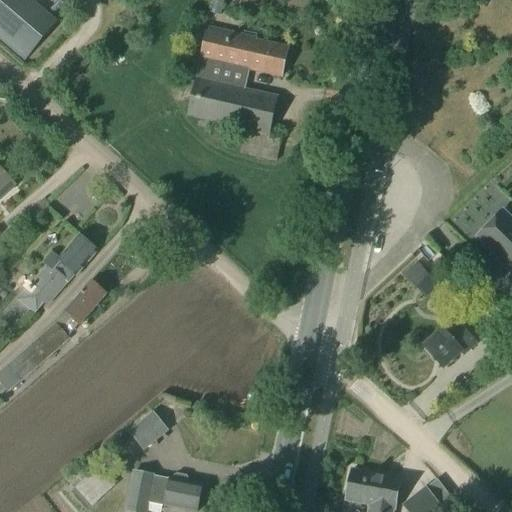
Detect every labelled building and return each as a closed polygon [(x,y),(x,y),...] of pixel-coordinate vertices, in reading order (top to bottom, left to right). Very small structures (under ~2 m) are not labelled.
[(55,24),(27,0),(0,0),(0,39),(24,60),(55,24)] [(229,13),(235,0),(223,0),(219,8),(229,13)] [(208,30),(187,118),(248,131),(273,137),(282,97),(250,90),(254,71),(287,79),(293,48),(260,41),(260,39),(208,30)] [(99,77),(79,95),(90,107),(110,89),(99,77)] [(248,131),(241,154),(275,163),(281,138),(273,137),(248,131)] [(0,171),(0,199),(14,188),(0,171)] [(511,224),(502,214),(476,241),(494,259),(496,257),(511,273),(511,224)] [(37,276),(15,301),(31,316),(42,304),(45,307),(94,253),(78,238),(69,249),(66,246),(56,258),(51,253),(41,264),(46,268),(45,270),(44,269),(37,277),(37,276)] [(429,277),(417,263),(404,274),(416,288),(429,277)] [(89,284),(64,313),(79,327),(105,297),(89,284)] [(511,323),(502,313),(481,333),(500,353),(511,341),(511,323)] [(55,326),(0,372),(0,385),(7,394),(68,342),(55,326)] [(442,331),(423,349),(442,369),(460,353),(463,356),(475,344),(462,329),(450,340),(442,331)] [(157,414),(132,434),(147,452),(172,432),(157,414)] [(349,471),(344,503),(367,507),(366,511),(391,511),(393,511),(398,480),(349,471)] [(137,473),(128,511),(151,511),(153,503),(171,507),(176,483),(177,481),(137,473)] [(101,511),(120,494),(102,475),(84,492),(101,511)] [(176,483),(171,507),(194,511),(203,511),(208,490),(189,486),(189,483),(189,481),(180,479),(178,481),(178,483),(176,483)] [(440,511),(427,494),(404,511),(440,511)]
